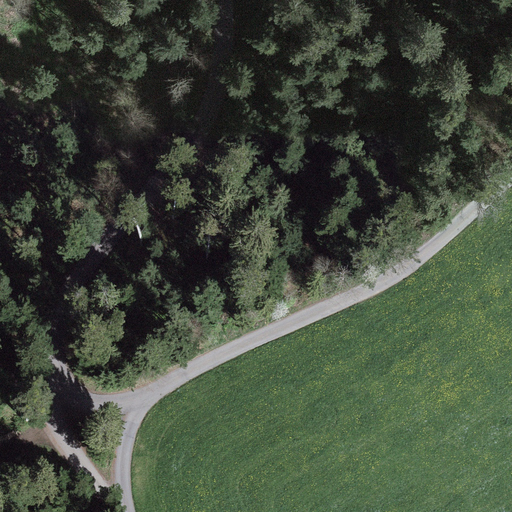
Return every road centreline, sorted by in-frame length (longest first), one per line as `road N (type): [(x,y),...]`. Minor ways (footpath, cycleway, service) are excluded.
road 1 (unclassified): [(106,511),(46,396),(57,323),(89,269),(190,148),(213,95),(223,0)]
road 2 (track): [(121,511),(125,443),(138,403),(413,262),(511,172)]
